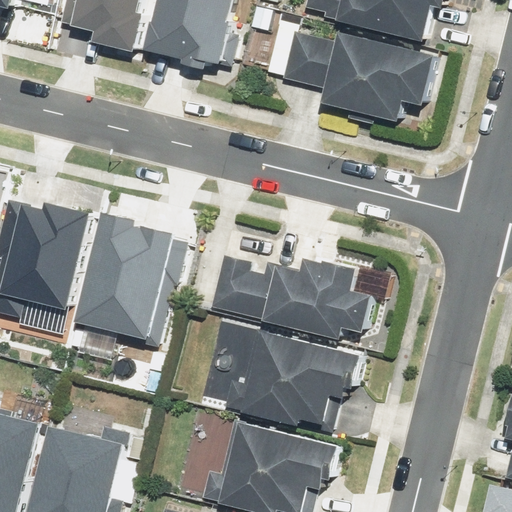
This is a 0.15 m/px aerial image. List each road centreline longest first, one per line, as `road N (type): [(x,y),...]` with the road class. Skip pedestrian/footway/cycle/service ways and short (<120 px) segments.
road 1 (residential): [(484,217),(0,97)]
road 2 (residential): [(412,511),(484,217)]
